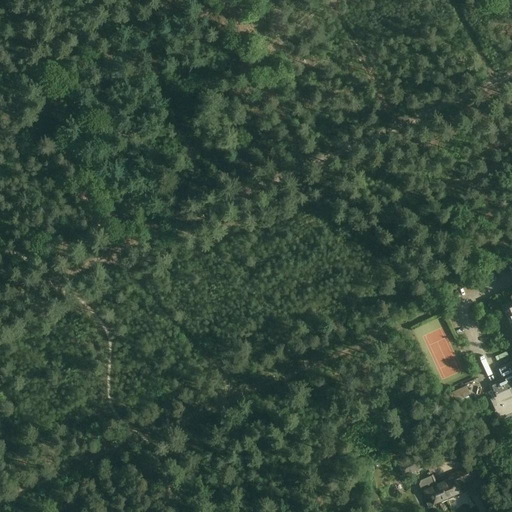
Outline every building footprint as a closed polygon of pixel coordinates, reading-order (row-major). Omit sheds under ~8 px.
[(511,302),(502,307),(511,329),(511,361),(496,369),(501,380),(489,385),(493,396),(488,399),(498,421),(511,415),(511,302)] [(449,405),(471,395),(466,385),(444,396),(449,405)] [(403,476),(418,469),(413,458),(398,465),(403,476)] [(470,481),(479,477),(474,465),(464,469),(470,481)] [(418,485),(422,493),(424,492),(427,499),(425,500),(429,508),(433,507),(434,504),(439,502),(442,503),(453,498),(454,495),(460,492),(463,493),(467,492),(461,479),(459,480),(456,473),(445,478),(446,481),(437,485),(433,475),(420,481),(418,485)]
